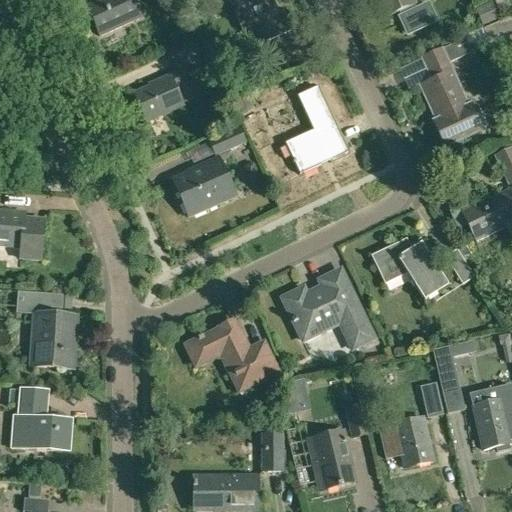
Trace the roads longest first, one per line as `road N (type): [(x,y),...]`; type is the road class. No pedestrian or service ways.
road 1 (residential): [(121,334),(388,206),(402,187),(401,160),(328,0)]
road 2 (residential): [(121,334),(112,244),(31,66)]
road 3 (residential): [(122,511),(121,334)]
